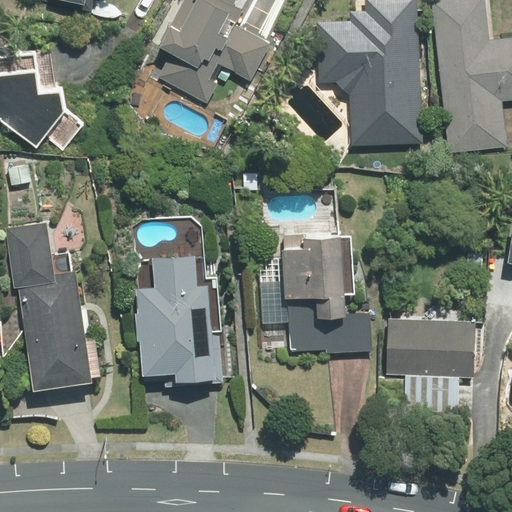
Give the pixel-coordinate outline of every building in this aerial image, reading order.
[(238,5),(228,0),(178,0),(152,45),(188,66),(176,88),(207,106),(219,86),(209,80),(218,65),(246,82),(269,43),(229,20),(238,5)] [(411,0),(358,0),(359,10),(343,10),(343,20),(314,20),(314,83),(332,83),(333,84),(334,85),(335,86),(336,87),(337,88),(338,89),(339,90),(340,91),(341,92),(343,93),(343,144),(411,144),(411,0)] [(511,120),(502,122),(500,103),(511,101),(511,36),(485,39),(481,0),(427,0),(443,152),(511,145),(511,120)] [(55,110),(51,87),(30,90),(26,68),(0,70),(0,117),(31,141),(55,110)] [(7,166),(7,181),(39,181),(38,165),(7,166)] [(51,274),(46,222),(5,226),(23,388),(84,382),(72,272),(51,274)] [(511,223),(503,223),(499,259),(511,260),(511,223)] [(331,233),(302,235),(302,247),(273,249),(276,297),(314,294),(315,314),(336,313),(331,233)] [(201,335),(201,288),(191,288),(191,257),(147,257),(146,287),(132,287),(131,371),(163,372),(163,380),(216,381),(216,335),(201,335)] [(308,303),(287,302),(286,353),(364,355),(365,318),(308,316),(308,303)] [(402,375),(400,415),(452,417),(454,378),(468,378),(470,321),(383,317),(380,374),(402,375)]
